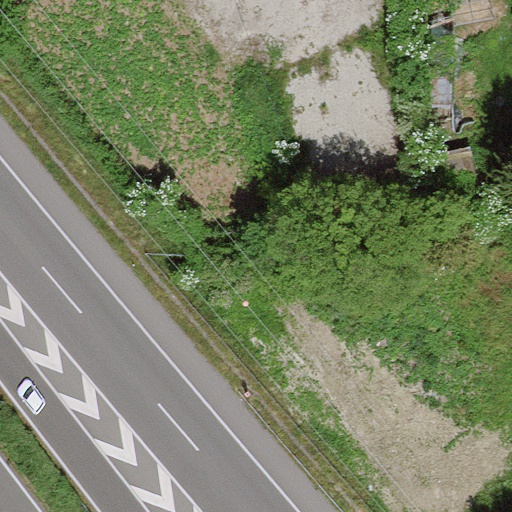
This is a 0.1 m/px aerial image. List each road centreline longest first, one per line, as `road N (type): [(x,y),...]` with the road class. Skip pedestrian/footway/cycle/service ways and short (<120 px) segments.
road 1 (motorway): [(243,511),(0,230)]
road 2 (motorway): [(141,511),(0,320)]
